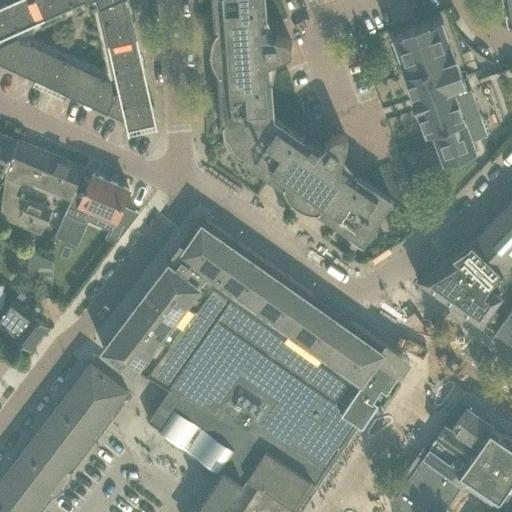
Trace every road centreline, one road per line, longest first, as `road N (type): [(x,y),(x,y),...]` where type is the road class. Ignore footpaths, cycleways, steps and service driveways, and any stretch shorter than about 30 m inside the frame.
road 1 (residential): [(0,428),(180,206),(181,184)]
road 2 (residential): [(353,294),(209,192),(181,184)]
road 3 (residential): [(353,294),(433,245),(511,175)]
road 4 (residential): [(181,184),(0,104)]
road 5 (residential): [(181,184),(171,0)]
road 6 (residential): [(365,0),(309,20),(340,110)]
